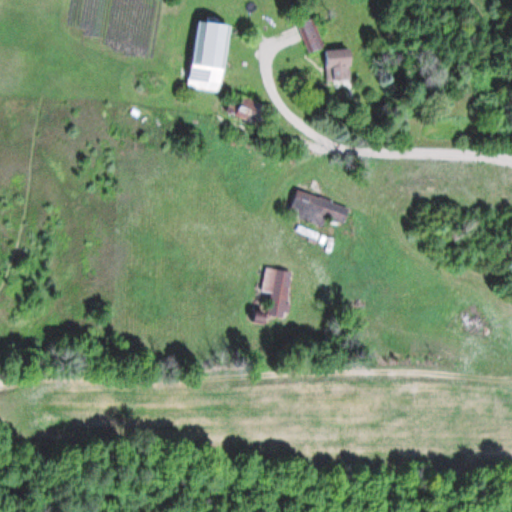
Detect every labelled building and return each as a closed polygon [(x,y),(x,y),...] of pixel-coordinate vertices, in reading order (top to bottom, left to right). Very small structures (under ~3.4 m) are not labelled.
[(310,51),(323,47),(314,18),(301,22),(310,51)] [(189,87),(222,92),(231,24),(198,19),(189,87)] [(352,80),(352,49),(325,49),(325,80),(352,80)] [(325,218),(345,223),(349,204),(295,190),(288,216),(323,225),(325,218)] [(261,293),(270,294),(267,317),(287,319),(292,270),(264,267),(261,293)]
